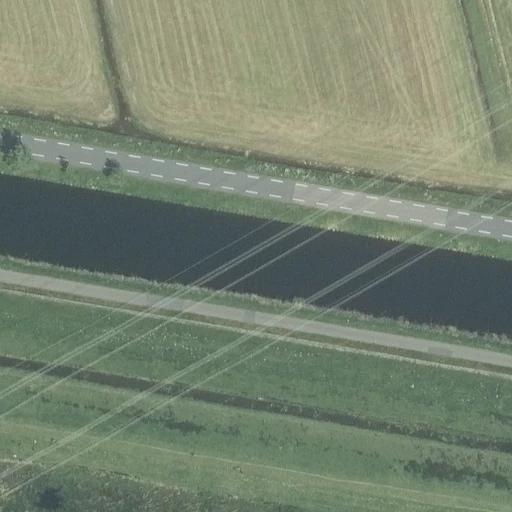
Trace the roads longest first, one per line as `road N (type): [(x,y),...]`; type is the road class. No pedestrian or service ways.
road 1 (tertiary): [(511,232),(0,143)]
road 2 (unclassified): [(511,361),(0,276)]
